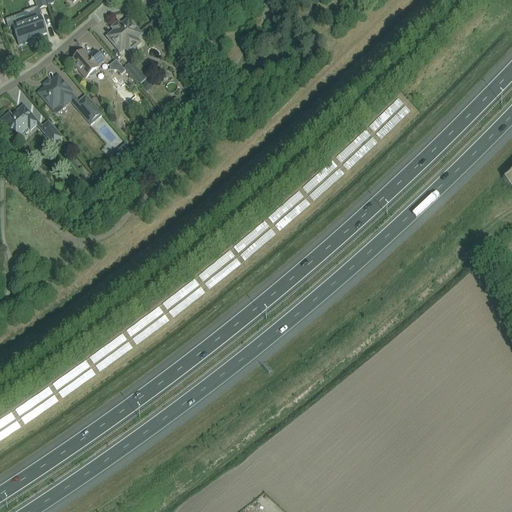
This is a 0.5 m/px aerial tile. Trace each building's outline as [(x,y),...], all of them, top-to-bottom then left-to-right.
[(44,0),(34,0),(38,11),(48,8),(44,0)] [(47,34),(40,17),(27,21),(27,23),(13,28),(19,46),(28,43),(27,40),(33,38),(33,39),(47,34)] [(109,38),(121,52),(126,48),(127,49),(132,50),(136,46),(136,41),(135,40),(139,36),(128,22),(122,27),(120,26),(118,25),(116,26),(114,27),(114,29),(114,31),(115,33),(109,38)] [(71,62),(86,79),(89,76),(90,78),(92,78),(96,75),(96,73),(95,71),(98,68),(104,63),(95,52),(89,57),(84,51),(79,56),(80,57),(77,59),(76,58),(71,62)] [(117,72),(121,76),(126,72),(124,71),(116,61),(110,66),(110,72),(117,72)] [(124,71),(126,72),(137,86),(145,80),(132,65),(124,71)] [(52,110),(60,104),(63,108),(70,102),(91,126),(103,116),(86,97),(78,104),(70,95),(71,93),(58,78),(51,84),(49,82),(45,86),(47,88),(39,95),(52,110)] [(1,121),(13,135),(21,129),(26,135),(38,124),(24,107),(17,113),(18,114),(13,118),(10,115),(1,121)] [(48,124),(41,130),(54,145),(61,139),(48,124)] [(114,141),(123,136),(117,125),(107,130),(109,135),(110,134),(114,141)] [(133,144),(121,151),(126,161),(138,155),(133,144)]
